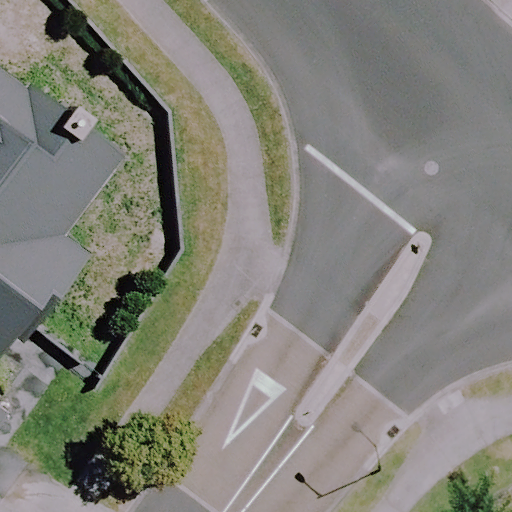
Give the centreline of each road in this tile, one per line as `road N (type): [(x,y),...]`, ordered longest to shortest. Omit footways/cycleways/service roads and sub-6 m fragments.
road 1 (residential): [(242,511),(431,244),(499,162)]
road 2 (tertiary): [(499,162),(344,0)]
